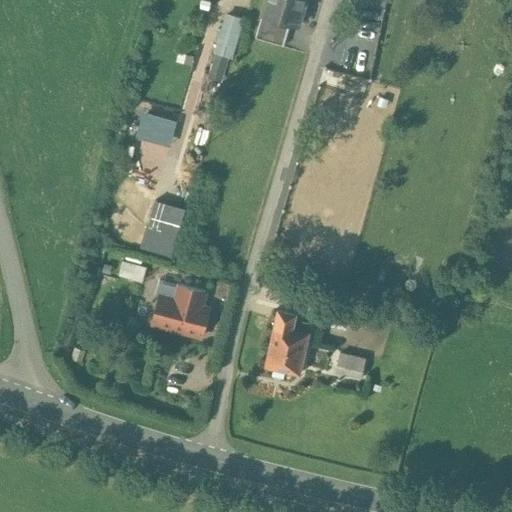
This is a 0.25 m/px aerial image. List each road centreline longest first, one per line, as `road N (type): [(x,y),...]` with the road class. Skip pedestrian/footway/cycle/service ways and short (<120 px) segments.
road 1 (residential): [(329,0),(202,456)]
road 2 (tertiary): [(202,456),(422,511)]
road 3 (unclassified): [(0,203),(42,404)]
road 4 (tertiary): [(42,404),(202,456)]
